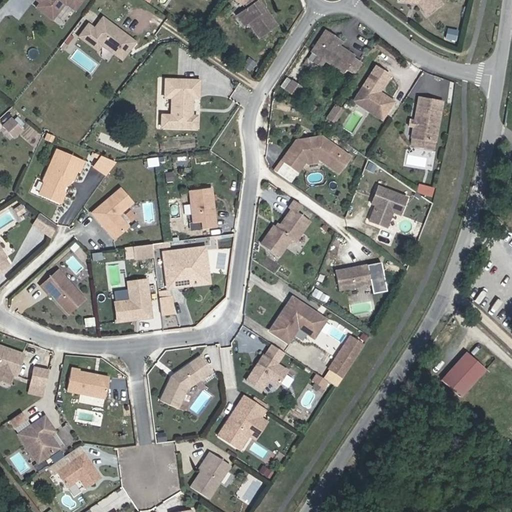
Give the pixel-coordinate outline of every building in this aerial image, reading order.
[(75,13),(84,0),(32,0),(37,4),(34,8),(53,22),(65,6),(75,13)] [(282,31),(274,19),(271,20),(268,16),(271,13),(261,1),(259,0),(244,0),(241,5),(246,7),(250,11),(251,14),(242,20),(251,32),(254,30),(265,44),(282,31)] [(421,2),(424,5),(432,16),(447,5),(442,0),(404,0),(404,2),(414,3),(417,1),(421,2)] [(137,43),(101,17),(94,27),(88,22),(76,38),(97,53),(102,47),(123,62),(137,43)] [(346,47),(330,38),(317,58),(324,62),(330,66),(349,78),(352,74),(360,79),(367,69),(358,63),(359,61),(348,54),(347,56),(342,53),(343,51),(346,47)] [(330,66),(324,62),(320,68),(326,72),(330,66)] [(380,73),(362,104),(392,121),(399,108),(390,102),(388,104),(383,101),(384,99),(395,81),(380,73)] [(202,78),(165,77),(164,98),(171,99),(170,113),(163,113),(162,127),(198,128),(199,114),(194,114),(195,99),(201,99),(202,78)] [(307,93),(297,86),(291,94),(302,101),(307,93)] [(448,107),(424,102),(417,143),(441,147),(448,107)] [(392,121),(362,104),(358,109),(388,126),(392,121)] [(348,115),(340,110),(336,116),(344,121),(348,115)] [(2,125),(15,138),(25,129),(12,115),(2,125)] [(344,121),(336,116),(332,122),(340,127),(344,121)] [(306,145),(300,145),(287,164),(291,167),(304,176),(312,165),(322,163),(335,172),(346,156),(327,142),(322,142),(322,146),(307,148),(306,145)] [(86,177),(90,168),(65,157),(63,156),(50,187),(51,190),(46,200),(64,207),(69,196),(70,193),(71,191),(69,187),(71,183),(79,186),(83,176),(86,177)] [(107,162),(102,174),(114,179),(121,168),(107,162)] [(304,176),(291,167),(283,179),(295,187),(304,176)] [(79,186),(71,183),(69,187),(71,191),(70,193),(77,191),(79,186)] [(412,203),(383,192),(376,209),(382,212),(381,215),(378,216),(374,227),(391,234),(397,218),(405,221),(412,203)] [(197,195),(201,227),(209,226),(210,234),(224,232),(219,193),(197,195)] [(140,209),(128,195),(99,219),(121,245),(136,233),(126,221),(140,209)] [(69,196),(64,207),(69,210),(72,202),(69,196)] [(280,233),(267,250),(284,264),(297,247),(301,250),(316,230),(298,217),(286,233),(284,236),(282,235),(280,233)] [(39,230),(50,237),(58,227),(47,219),(39,230)] [(59,244),(64,231),(58,227),(50,237),(59,244)] [(0,241),(0,272),(14,264),(0,241)] [(126,245),(126,258),(157,258),(157,245),(126,245)] [(210,253),(202,254),(205,273),(213,272),(210,253)] [(178,271),(170,272),(174,294),(187,292),(186,286),(197,284),(200,286),(201,290),(215,288),(213,272),(205,273),(202,254),(176,258),(178,271)] [(178,271),(176,258),(168,259),(170,272),(178,271)] [(164,267),(157,267),(158,287),(166,286),(164,267)] [(372,273),(340,278),(343,297),(375,292),(372,273)] [(67,276),(60,282),(65,287),(72,281),(67,276)] [(65,287),(60,282),(49,292),(55,298),(57,297),(60,301),(77,319),(93,305),(72,281),(65,287)] [(197,284),(186,286),(187,292),(201,290),(200,286),(197,284)] [(138,308),(123,311),(125,329),(143,326),(145,323),(150,322),(151,325),(159,324),(153,287),(135,290),(138,308)] [(100,300),(114,298),(113,291),(99,292),(100,300)] [(316,340),(330,319),(293,294),(269,330),(290,345),(300,329),(316,340)] [(167,313),(176,311),(175,304),(166,306),(167,313)] [(176,311),(167,313),(168,321),(178,320),(176,311)] [(35,356),(0,347),(0,370),(9,373),(7,383),(24,387),(26,377),(30,378),(35,356)] [(471,351),(446,379),(464,396),(490,368),(471,351)] [(298,380),(274,364),(257,389),(272,399),(279,389),(288,395),(298,380)] [(179,385),(168,410),(185,417),(194,398),(219,380),(208,365),(179,385)] [(53,390),(56,375),(41,372),(38,387),(53,390)] [(88,375),(79,373),(74,396),(112,405),(117,384),(87,377),(88,375)] [(318,388),(330,395),(334,389),(322,382),(318,388)] [(51,400),(53,390),(38,387),(36,396),(51,400)] [(272,415),(251,401),(244,412),(246,418),(240,419),(226,442),(247,456),(257,440),(268,423),(272,415)] [(15,428),(20,435),(32,427),(28,420),(15,428)] [(50,423),(24,441),(44,469),(65,454),(55,441),(52,436),(57,433),(50,423)] [(274,427),(268,423),(257,440),(263,444),(274,427)] [(239,472),(218,458),(214,465),(216,467),(199,493),(217,505),(239,472)] [(91,459),(64,478),(75,493),(87,485),(93,494),(108,483),(91,459)] [(216,467),(214,465),(206,476),(209,478),(216,467)] [(279,475),(271,470),(266,477),(274,482),(279,475)]
